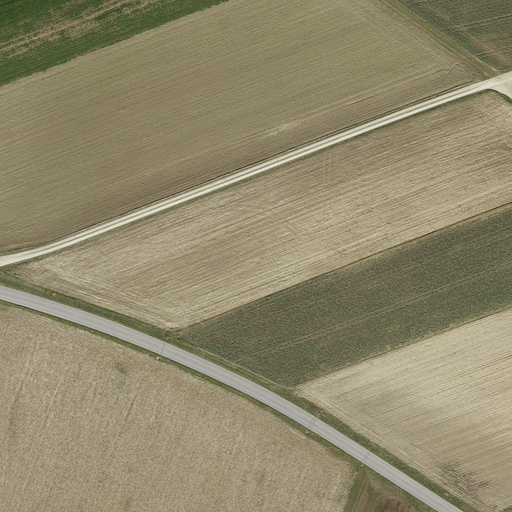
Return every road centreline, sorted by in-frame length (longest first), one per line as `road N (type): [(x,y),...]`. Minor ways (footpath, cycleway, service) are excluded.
road 1 (track): [(0,263),(511,76)]
road 2 (tertiary): [(0,294),(267,396),(448,511)]
road 3 (track): [(384,0),(511,91)]
